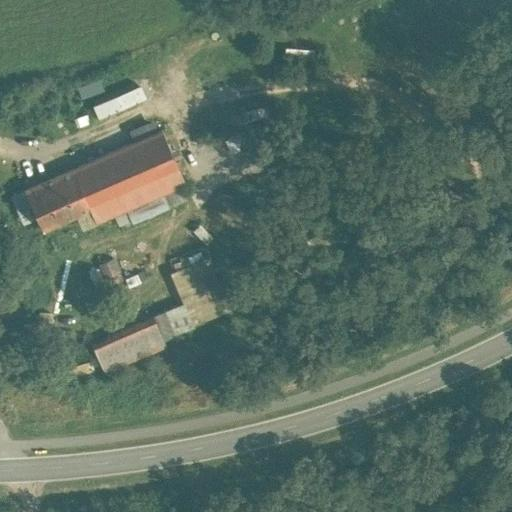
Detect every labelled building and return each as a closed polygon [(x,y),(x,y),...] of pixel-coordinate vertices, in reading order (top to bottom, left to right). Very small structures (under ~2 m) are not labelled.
[(161,129),(73,167),(91,209),(96,223),(185,184),(161,129)] [(73,167),(24,189),(43,230),(91,209),(73,167)] [(113,258),(99,265),(108,287),(123,280),(113,258)] [(189,301),(152,317),(152,318),(161,338),(198,322),(189,301)] [(152,318),(93,344),(105,373),(165,346),(161,338),(152,318)]
